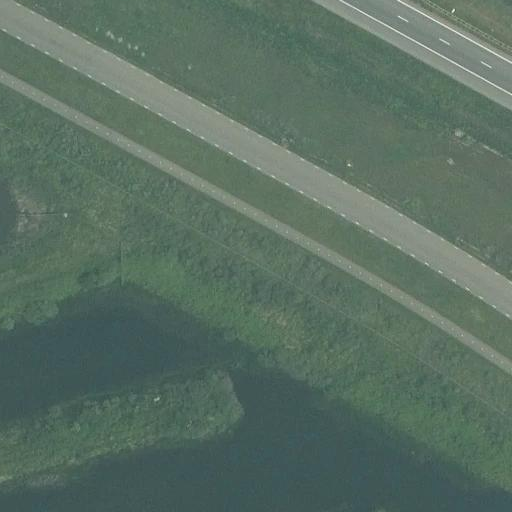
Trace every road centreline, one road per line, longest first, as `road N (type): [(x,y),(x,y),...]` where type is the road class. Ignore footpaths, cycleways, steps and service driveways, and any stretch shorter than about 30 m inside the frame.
road 1 (unclassified): [(0,12),(179,107),(511,306)]
road 2 (trunk): [(366,0),(511,80)]
